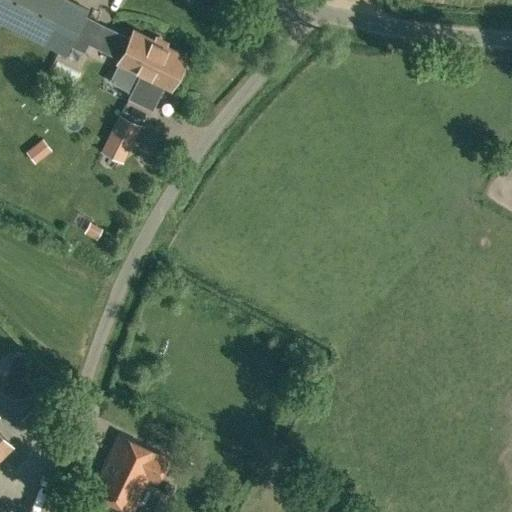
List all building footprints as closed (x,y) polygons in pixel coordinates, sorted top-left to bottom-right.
[(0,0),(0,22),(0,21),(49,45),(66,54),(72,42),(86,13),(89,7),(75,0),(0,0)] [(99,19),(86,13),(72,42),(85,48),(89,39),(121,55),(120,58),(142,69),(130,94),(153,106),(165,81),(171,84),(174,78),(179,80),(186,65),(182,63),(186,54),(135,28),(131,36),(112,27),(107,36),(94,30),(99,19)] [(83,86),(88,77),(68,65),(62,75),(83,86)] [(129,141),(111,132),(103,148),(121,157),(129,141)] [(0,432),(0,455),(12,444),(0,432)] [(157,481),(169,457),(161,453),(162,453),(119,432),(90,491),(132,511),(149,477),(157,481)]
